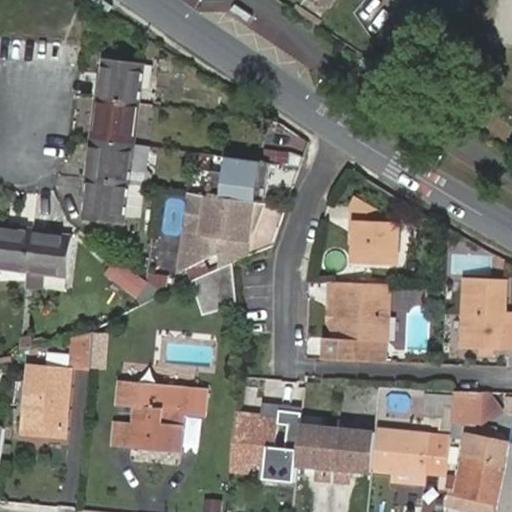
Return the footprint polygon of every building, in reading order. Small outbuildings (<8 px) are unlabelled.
[(94,99),(136,104),(142,63),(103,57),(100,80),(96,79),(94,99)] [(131,145),(136,104),(94,99),(91,117),(95,118),(92,140),(131,145)] [(126,184),(131,145),(92,140),(90,161),(85,161),(83,178),(126,184)] [(147,169),(150,147),(131,145),(126,184),(144,187),(150,187),(152,175),(147,169)] [(261,201),(267,162),(230,158),(211,156),(206,195),(255,201),(261,201)] [(122,216),(126,184),(83,178),(80,199),(85,199),(82,220),(121,226),(122,216)] [(140,218),(144,187),(126,184),(122,216),(140,218)] [(190,193),(179,273),(219,255),(217,274),(235,265),(244,261),(247,238),(242,237),(243,231),(251,232),(255,201),(206,195),(190,193)] [(357,217),(356,237),(355,258),(398,260),(401,220),(383,218),(383,209),(358,194),(351,203),(351,217),(357,217)] [(255,201),(251,232),(262,202),(261,201),(255,201)] [(0,228),(0,267),(25,271),(30,228),(12,226),(11,230),(0,228)] [(30,228),(25,271),(66,276),(71,238),(50,235),(50,231),(30,228)] [(146,277),(113,255),(103,272),(133,296),(146,277)] [(151,259),(148,279),(167,292),(171,261),(151,259)] [(195,283),(205,318),(237,308),(235,265),(217,274),(195,283)] [(390,279),(330,276),(329,293),(337,293),(336,315),(334,332),(325,331),(324,348),(386,351),(390,279)] [(480,341),(490,342),(511,342),(511,310),(502,310),(504,279),(464,277),(461,340),(480,341)] [(439,278),(426,278),(425,291),(438,291),(439,278)] [(328,315),(336,315),(337,293),(329,293),(328,315)] [(91,334),(72,338),(69,367),(90,369),(93,334),(91,334)] [(104,370),(108,335),(93,334),(90,369),(97,370),(104,370)] [(490,351),(490,342),(480,341),(480,351),(490,351)] [(30,366),(23,431),(64,436),(69,371),(30,366)] [(302,413),(307,386),(280,380),(275,408),(302,413)] [(186,413),(206,415),(209,389),(122,382),(121,404),(136,405),(134,424),(132,445),(183,450),(186,413)] [(479,389),(454,386),(452,419),(477,421),(479,389)] [(427,392),(425,411),(448,413),(450,394),(427,392)] [(240,419),(235,471),(247,472),(248,460),(267,462),(269,436),(252,435),(254,420),(240,419)] [(116,444),(132,445),(134,424),(118,423),(116,444)] [(372,473),(376,433),(339,429),(333,481),(351,483),(353,471),(372,473)] [(446,475),(450,439),(379,432),(375,472),(394,474),(393,480),(397,481),(398,486),(418,487),(420,482),(423,483),(424,473),(446,475)] [(468,438),(463,497),(502,501),(507,441),(468,438)]
